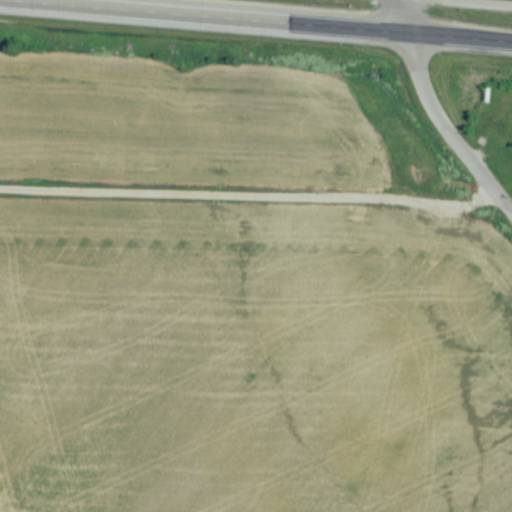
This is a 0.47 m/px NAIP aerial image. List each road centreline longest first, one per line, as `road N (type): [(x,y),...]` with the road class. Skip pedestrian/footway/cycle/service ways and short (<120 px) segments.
road 1 (motorway): [(0,2),(403,34)]
road 2 (residential): [(511,218),(442,132),(403,34)]
